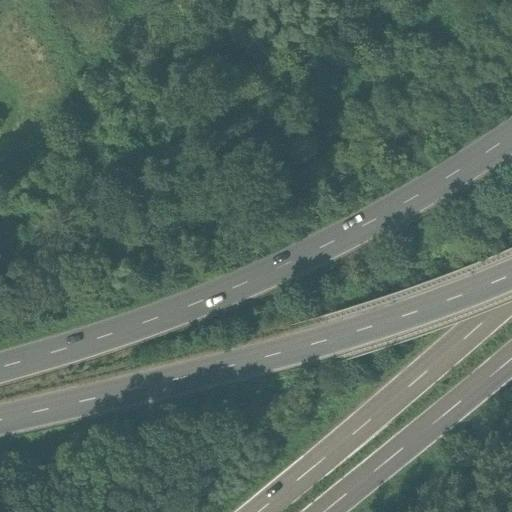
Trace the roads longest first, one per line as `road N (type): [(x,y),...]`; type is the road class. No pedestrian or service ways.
road 1 (trunk): [(511,140),(313,255),(156,322),(0,368)]
road 2 (trunk): [(0,426),(330,339),(511,273)]
road 3 (primary): [(511,298),(263,511)]
road 4 (primary): [(333,511),(511,362)]
